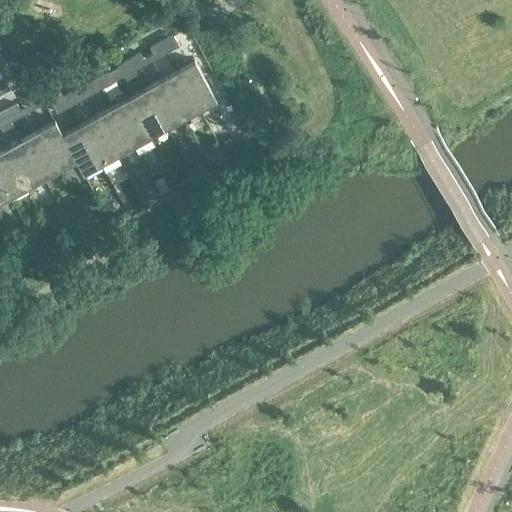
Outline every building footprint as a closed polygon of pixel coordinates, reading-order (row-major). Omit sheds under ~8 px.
[(179,45),(173,34),(162,41),(168,51),(179,45)] [(168,51),(162,41),(150,47),(156,57),(168,51)] [(146,63),(143,58),(140,52),(129,59),(135,69),(146,63)] [(135,69),(129,59),(117,65),(123,76),(135,69)] [(216,99),(194,59),(193,60),(194,61),(178,70),(198,107),(214,98),(215,100),(216,99)] [(152,74),(146,64),(135,71),(139,77),(141,80),(152,74)] [(139,77),(135,71),(135,69),(123,76),(125,80),(132,76),(134,80),(139,77)] [(198,107),(178,70),(162,80),(182,116),(198,107)] [(113,81),(110,76),(107,71),(96,77),(102,87),(113,81)] [(0,93),(9,88),(3,77),(0,78),(0,93)] [(102,87),(96,77),(84,83),(90,94),(102,87)] [(182,116),(162,80),(145,89),(165,125),(182,116)] [(80,99),(77,94),(74,89),(63,95),(69,106),(80,99)] [(165,125),(145,89),(129,98),(149,134),(165,125)] [(44,102),(39,92),(27,98),(33,108),(44,102)] [(69,106),(63,95),(51,101),(57,112),(69,106)] [(149,134),(129,98),(112,107),(132,143),(149,134)] [(23,114),(20,109),(17,103),(6,110),(11,120),(23,114)] [(132,143),(112,107),(96,116),(116,152),(132,143)] [(0,126),(11,120),(6,110),(0,112),(0,126)] [(116,152),(96,116),(80,125),(100,161),(116,152)] [(76,157),(63,134),(62,132),(55,119),(54,120),(55,122),(38,130),(59,167),(75,158),(76,157)] [(100,161),(80,125),(63,134),(76,157),(75,158),(76,159),(83,173),(85,172),(84,170),(100,161)] [(59,167),(38,130),(22,139),(42,176),(59,167)] [(42,176),(22,139),(6,149),(26,185),(42,176)] [(26,185),(6,149),(0,151),(0,177),(9,194),(26,185)] [(0,199),(9,194),(0,177),(0,199)]
